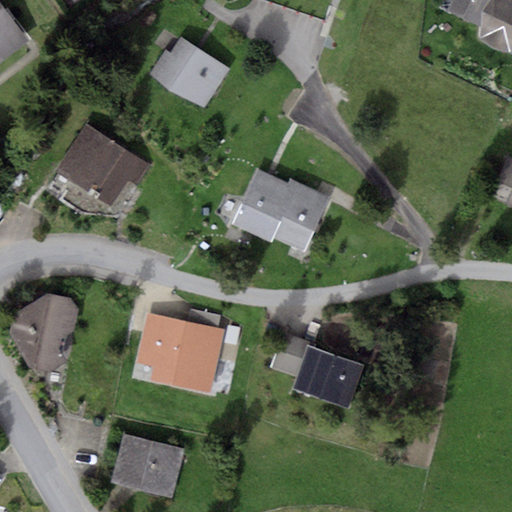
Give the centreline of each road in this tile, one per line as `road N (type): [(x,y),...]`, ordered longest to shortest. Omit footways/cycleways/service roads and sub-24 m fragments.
road 1 (residential): [(0,265),(81,251),(222,294),(283,299),(433,274),(511,280)]
road 2 (residential): [(68,511),(0,395)]
